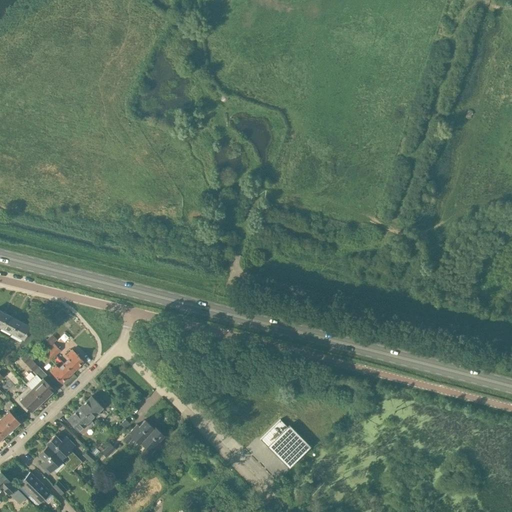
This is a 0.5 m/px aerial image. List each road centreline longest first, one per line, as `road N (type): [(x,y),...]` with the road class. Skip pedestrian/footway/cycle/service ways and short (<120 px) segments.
road 1 (primary): [(511,387),(0,256)]
road 2 (unclassified): [(511,408),(128,310)]
road 3 (unclassified): [(511,333),(248,274)]
road 4 (unclassified): [(262,489),(119,346)]
road 5 (residential): [(0,460),(119,346)]
road 6 (unclassified): [(128,310),(0,279)]
